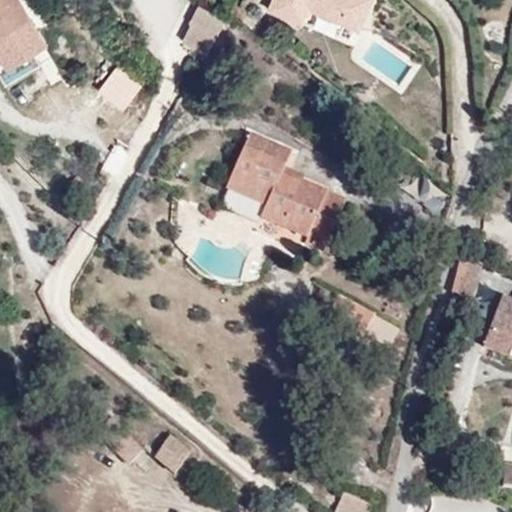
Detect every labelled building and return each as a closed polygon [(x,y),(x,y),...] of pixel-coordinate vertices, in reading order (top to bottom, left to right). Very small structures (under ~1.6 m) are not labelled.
[(46,42),(21,0),(6,0),(0,3),(0,61),(3,67),(46,42)] [(371,0),(271,0),(266,11),(301,27),(308,11),(357,33),(371,0)] [(182,41),(205,54),(224,22),(199,8),(188,25),(191,26),(182,41)] [(320,251),(344,194),(289,171),(297,153),(251,134),(230,185),(268,201),(261,218),(258,225),(320,251)] [(261,218),(268,201),(230,185),(223,202),(261,218)] [(468,321),(490,274),(464,263),(451,317),(468,321)] [(357,321),(367,296),(325,278),(314,303),(357,321)] [(511,354),(511,300),(503,297),(482,347),(510,358),(511,354)] [(89,431),(106,415),(93,399),(75,415),(89,431)] [(158,469),(177,448),(157,430),(138,452),(158,469)] [(511,477),(495,476),(492,507),(511,507),(511,477)] [(367,511),(369,507),(341,495),(333,511),(367,511)] [(196,511),(197,509),(158,496),(153,511),(137,505),(134,511),(196,511)]
